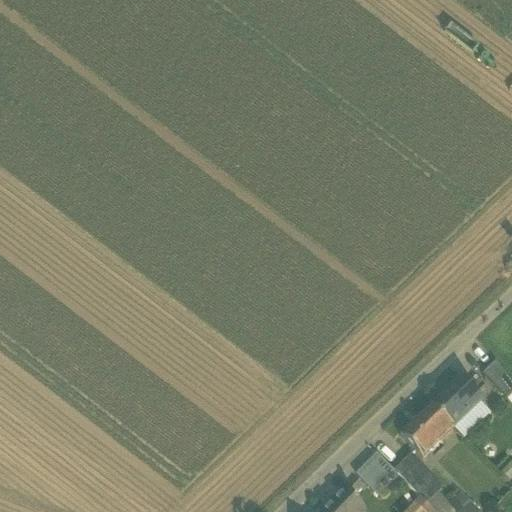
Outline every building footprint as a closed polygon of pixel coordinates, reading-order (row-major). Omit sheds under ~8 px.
[(511,398),(511,389),(495,365),(482,378),(506,404),(511,398)] [(481,405),(459,382),(429,411),(451,434),(481,405)] [(451,434),(429,411),(399,439),(420,462),(451,434)] [(409,459),(392,475),(427,511),(444,511),(448,509),(452,505),(409,459)] [(356,481),(371,497),(391,477),(376,461),(356,481)] [(361,511),(344,495),(327,511),(361,511)] [(473,511),(460,498),(452,505),(448,509),(450,511),(473,511)]
